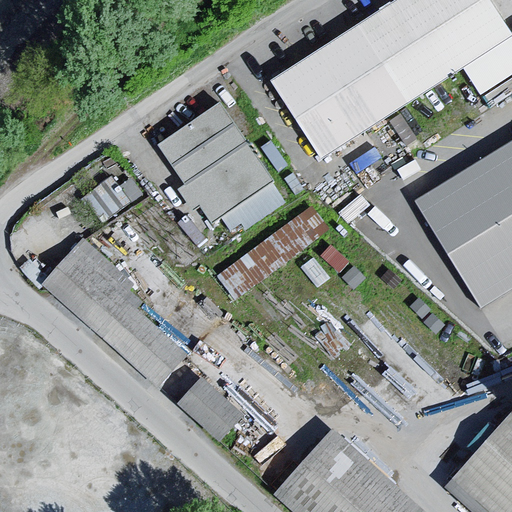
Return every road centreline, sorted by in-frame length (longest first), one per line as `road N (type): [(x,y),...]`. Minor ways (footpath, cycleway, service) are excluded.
road 1 (unclassified): [(0,219),(333,0)]
road 2 (unclassified): [(250,511),(0,293)]
